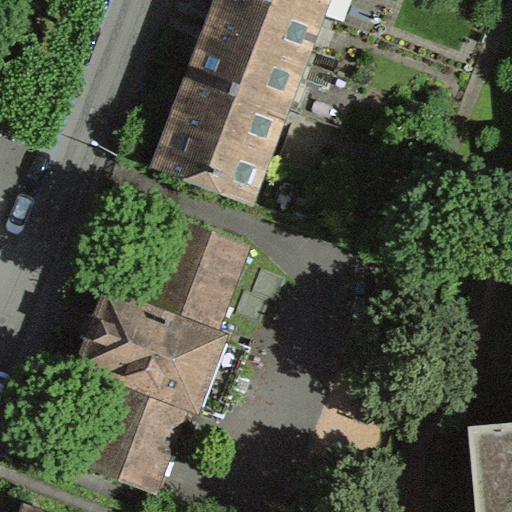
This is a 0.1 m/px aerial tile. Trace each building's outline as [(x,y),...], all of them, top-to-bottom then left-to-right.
[(320,14),(283,0),(218,0),(214,13),(209,25),(302,61),(320,14)] [(325,0),(283,0),(320,14),(325,0)] [(297,75),(302,61),(209,25),(196,59),(191,72),(285,107),(288,99),(298,103),(308,79),(297,75)] [(173,119),(267,155),(285,107),(191,72),(178,107),(173,119)] [(161,153),(156,166),(249,201),(267,155),(173,119),(161,153)] [(195,406),(221,336),(214,333),(246,247),(176,220),(143,306),(108,293),(94,323),(81,362),(117,376),(84,462),(154,489),(187,403),(195,406)] [(511,511),(511,422),(470,426),(477,511),(511,511)]
